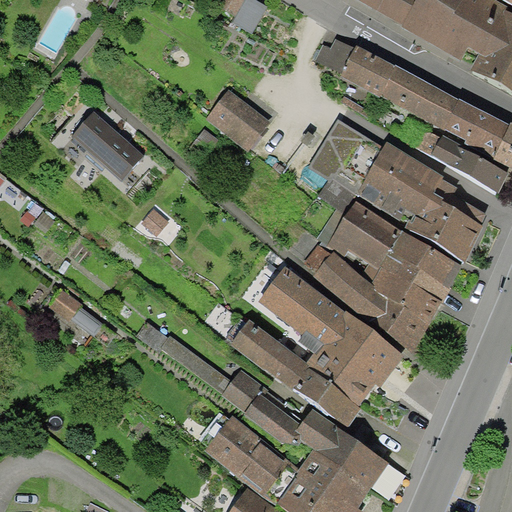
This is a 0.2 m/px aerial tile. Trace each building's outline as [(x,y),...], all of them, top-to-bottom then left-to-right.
[(511,17),(481,0),(351,0),(399,25),(398,29),(458,63),(463,53),(481,63),(473,80),(511,101),(511,17)] [(511,0),(489,0),(499,8),(511,15),(511,0)] [(398,70),(351,46),(336,79),(383,103),(398,70)] [(459,100),(398,70),(383,103),(441,132),(459,100)] [(508,126),(459,100),(441,132),(489,159),(508,126)] [(140,156),(93,114),(73,136),(121,178),(140,156)] [(511,128),(508,126),(489,159),(511,171),(511,128)] [(506,177),(441,139),(430,157),(496,197),(506,177)] [(458,190),(383,147),(353,196),(400,220),(404,212),(411,216),(402,229),(464,263),(488,217),(453,197),(458,190)] [(404,233),(355,201),(324,248),(332,254),(343,261),(349,252),(369,265),(378,271),(381,267),(389,254),(404,233)] [(461,268),(404,233),(389,254),(418,274),(448,291),(461,268)] [(329,257),(318,247),(306,261),(317,272),(311,279),(367,326),(410,357),(430,326),(399,310),(386,301),(370,287),(361,278),(343,261),(332,254),(329,257)] [(418,274),(389,254),(381,267),(411,287),(442,305),(448,291),(418,274)] [(411,287),(381,267),(378,271),(369,265),(361,278),(370,287),(386,301),(399,310),(430,326),(442,305),(411,287)] [(403,355),(284,267),(258,301),(323,350),(308,371),(357,407),(376,382),(380,386),(403,355)] [(83,306),(61,290),(49,306),(70,324),(73,321),(95,336),(101,325),(81,309),(83,306)] [(348,429),(357,407),(308,371),(248,322),(230,347),(313,410),(348,429)] [(167,340),(145,324),(136,336),(221,398),(232,382),(169,337),(167,340)] [(244,414),(258,396),(265,388),(241,370),(232,382),(221,398),(244,414)] [(244,414),(242,417),(278,445),(291,445),(290,439),(298,427),(258,396),(244,414)] [(310,412),(304,418),(298,427),(290,439),(312,453),(367,490),(373,490),(388,466),(310,412)] [(301,469),(231,417),(204,451),(276,506),(301,469)] [(367,490),(312,453),(301,469),(276,506),(284,511),(355,511),(353,510),(367,490)] [(276,511),(248,491),(231,511),(276,511)]
